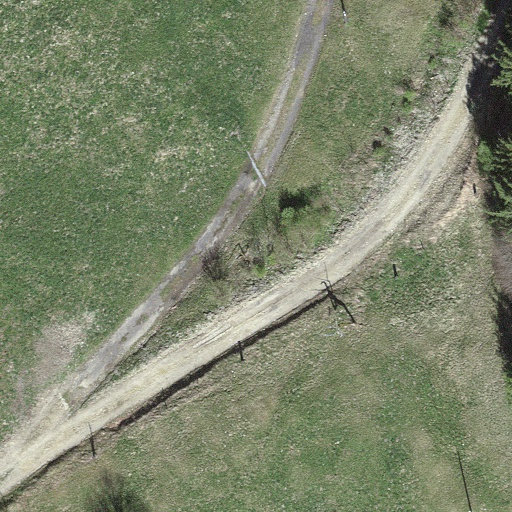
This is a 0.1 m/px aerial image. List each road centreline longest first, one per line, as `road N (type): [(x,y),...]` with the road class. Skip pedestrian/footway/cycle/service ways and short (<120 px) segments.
road 1 (track): [(0,483),(193,347),(352,255),(446,145),(511,10)]
road 2 (track): [(0,469),(225,232),(274,149),(324,0)]
